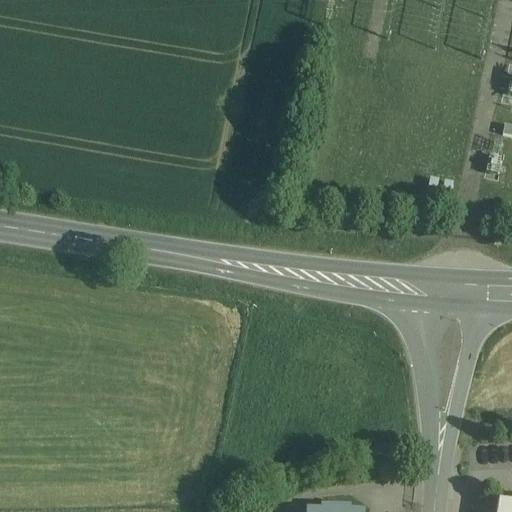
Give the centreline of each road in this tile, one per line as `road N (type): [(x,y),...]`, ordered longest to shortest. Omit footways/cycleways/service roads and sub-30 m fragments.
road 1 (secondary): [(321,280),(0,229)]
road 2 (secondary): [(435,484),(478,291)]
road 3 (secondary): [(426,351),(435,484)]
road 4 (secondary): [(321,280),(407,318),(426,351)]
